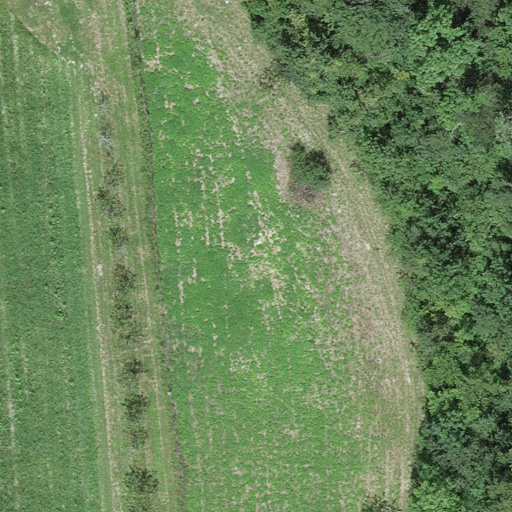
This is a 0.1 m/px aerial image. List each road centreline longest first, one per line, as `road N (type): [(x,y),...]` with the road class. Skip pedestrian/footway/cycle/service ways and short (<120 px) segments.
road 1 (track): [(204,0),(313,130),(422,368)]
road 2 (track): [(400,511),(422,368)]
